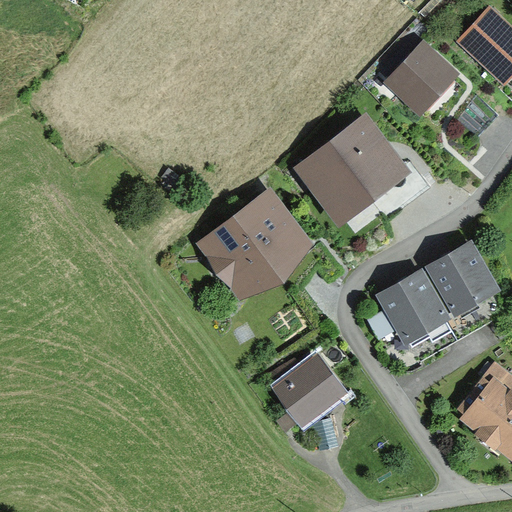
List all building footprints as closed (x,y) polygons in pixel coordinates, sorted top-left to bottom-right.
[(511,68),(511,31),(490,11),(463,41),(503,78),(511,68)] [(419,109),(453,72),(424,45),(390,82),(419,109)] [(394,169),(363,128),(311,168),(342,209),(394,169)] [(305,245),(268,197),(208,243),(219,258),(226,254),(237,268),(231,273),(244,291),(262,278),(264,280),(279,274),(289,261),(287,258),(305,245)] [(494,288),(469,245),(432,266),(456,310),(494,288)] [(451,330),(419,273),(382,295),(408,338),(425,328),(433,340),(451,330)] [(340,389),(317,360),(280,389),(302,418),(340,389)] [(459,407),(511,449),(511,400),(483,378),(459,407)]
